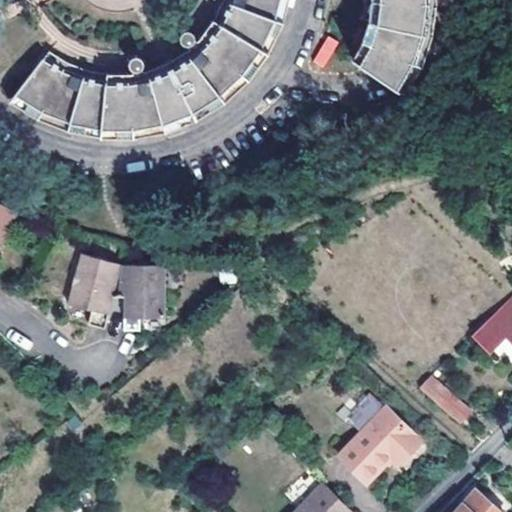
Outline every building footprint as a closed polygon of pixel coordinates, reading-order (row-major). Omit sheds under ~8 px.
[(251,75),(260,64),(266,55),(272,47),(279,28),(283,16),(287,3),(287,0),(234,0),(234,2),(230,13),(221,30),(211,48),(193,63),(189,66),(168,79),(151,84),(148,85),(125,88),(106,87),(103,87),(92,84),(82,83),(70,78),(59,73),(44,62),(11,102),(38,120),(63,131),(66,132),(79,134),(94,138),(100,139),(121,139),(129,139),(146,137),(164,135),(174,131),(189,125),(206,115),(218,107),(226,101),(234,94),(243,85),(251,75)] [(364,0),(361,30),(352,51),(412,89),(426,64),(435,35),(436,29),(441,2),(440,0),(364,0)] [(323,69),(340,43),(328,35),(311,62),(323,69)] [(0,239),(13,215),(0,208),(0,239)] [(110,292),(113,261),(76,249),(56,298),(80,307),(77,319),(91,323),(102,291),(110,292)] [(113,261),(110,292),(113,292),(111,326),(127,327),(128,316),(155,317),(158,263),(113,261)] [(511,295),(474,332),(488,346),(503,331),(511,340),(511,295)] [(468,406),(430,373),(418,385),(457,418),(468,406)] [(343,459),(391,412),(384,405),(338,453),(343,459)] [(343,459),(338,453),(337,455),(364,481),(388,455),(396,462),(420,438),(391,412),(343,459)] [(279,495),(293,509),(320,480),(306,467),(279,495)] [(320,480),(293,509),(289,511),(346,511),(349,509),(320,480)] [(503,511),(474,486),(450,511),(503,511)] [(216,511),(204,500),(192,511),(216,511)]
